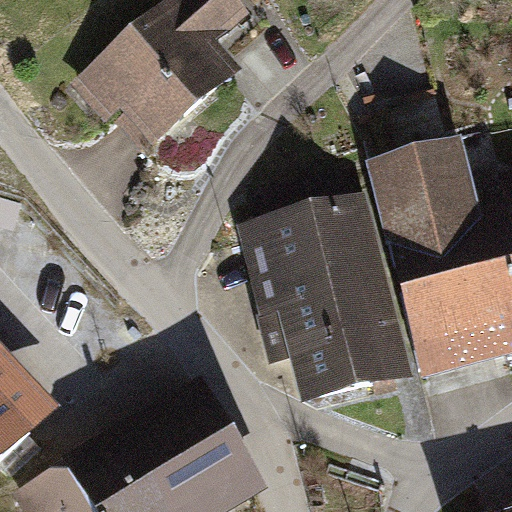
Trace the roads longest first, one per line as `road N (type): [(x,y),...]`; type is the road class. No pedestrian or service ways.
road 1 (track): [(402,0),(275,124),(228,187),(165,310)]
road 2 (unclassified): [(248,394),(165,310),(0,106)]
road 3 (residential): [(248,394),(426,477)]
road 4 (unclassified): [(287,511),(248,394)]
